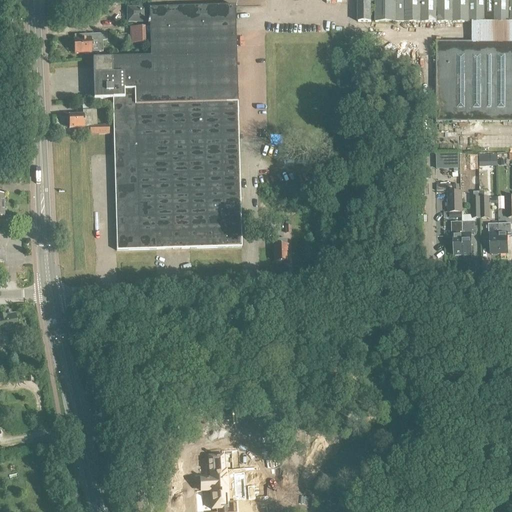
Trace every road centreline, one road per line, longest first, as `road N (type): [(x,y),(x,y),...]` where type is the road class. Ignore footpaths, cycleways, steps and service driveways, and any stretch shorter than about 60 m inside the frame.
road 1 (unknown): [(426,133),(425,34),(275,9),(255,14),(242,43),(251,287)]
road 2 (tertiary): [(50,293),(511,280)]
road 3 (secondary): [(50,293),(33,0)]
road 4 (secondary): [(97,511),(50,293)]
road 5 (unknown): [(426,133),(426,282)]
road 6 (unknown): [(107,291),(100,153)]
